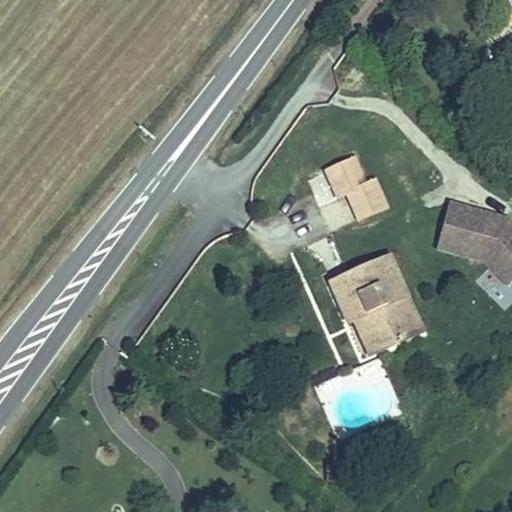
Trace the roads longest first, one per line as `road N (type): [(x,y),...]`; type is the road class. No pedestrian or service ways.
road 1 (secondary): [(0,413),(219,111),(269,28)]
road 2 (secondary): [(269,28),(0,358)]
